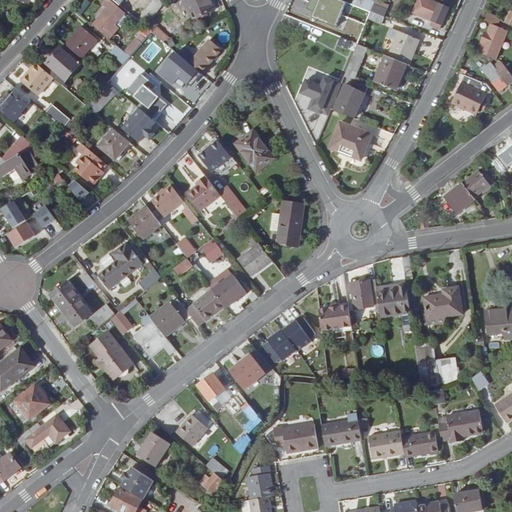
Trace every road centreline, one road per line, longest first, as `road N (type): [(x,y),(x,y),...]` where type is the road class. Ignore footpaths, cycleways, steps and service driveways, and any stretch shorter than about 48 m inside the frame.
road 1 (residential): [(12,285),(150,173),(253,45)]
road 2 (residential): [(115,427),(343,245)]
road 3 (residential): [(474,0),(366,211)]
road 4 (residential): [(511,442),(463,469),(326,495)]
road 5 (residential): [(253,45),(343,216)]
road 6 (residential): [(115,427),(12,285)]
road 7 (residential): [(377,222),(511,116)]
road 8 (residential): [(377,239),(412,243),(511,228)]
